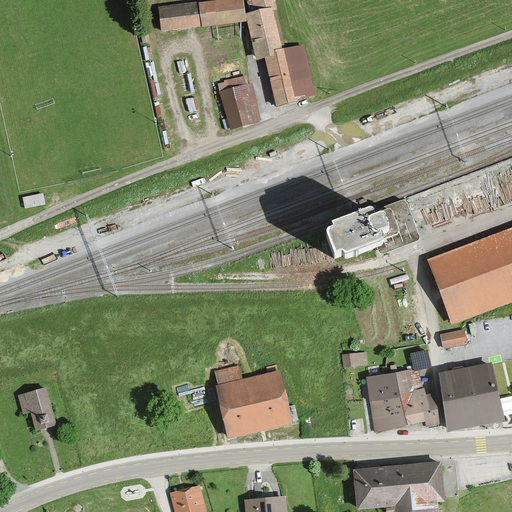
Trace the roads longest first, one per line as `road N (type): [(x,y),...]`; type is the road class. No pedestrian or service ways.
road 1 (unclassified): [(0,235),(511,34)]
road 2 (primary): [(511,441),(153,466),(17,505)]
